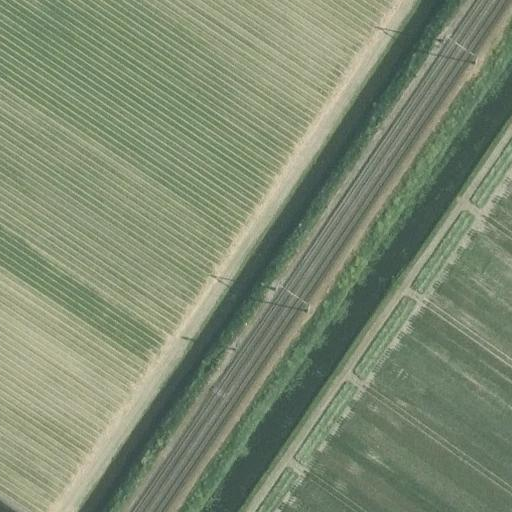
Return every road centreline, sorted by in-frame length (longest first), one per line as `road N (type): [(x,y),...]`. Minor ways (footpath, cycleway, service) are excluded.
road 1 (track): [(400,7),(57,511)]
road 2 (track): [(249,511),(511,130)]
